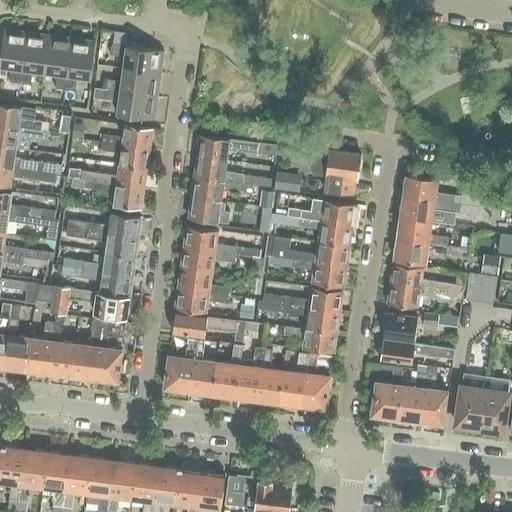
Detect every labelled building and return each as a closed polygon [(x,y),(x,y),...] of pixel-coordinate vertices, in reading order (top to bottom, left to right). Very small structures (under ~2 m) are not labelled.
[(20,83),(27,32),(4,29),(0,58),(0,66),(12,68),(10,82),(20,83)] [(27,32),(20,83),(30,85),(32,71),(45,72),(50,35),(27,32)] [(50,35),(45,72),(57,74),(55,88),(65,89),(72,38),(50,35)] [(72,38),(65,89),(75,91),(77,77),(90,78),(95,41),(72,38)] [(123,68),(160,73),(164,50),(112,43),(111,54),(125,56),(123,68)] [(160,73),(123,68),(121,81),(108,79),(106,89),(157,96),(160,73)] [(157,96),(106,89),(95,88),(94,97),(105,99),(119,101),(117,114),(154,119),(157,96)] [(36,109),(3,104),(0,103),(0,124),(40,130),(41,122),(34,121),(36,109)] [(61,115),(59,132),(67,133),(68,133),(71,116),(70,116),(61,115)] [(74,123),(72,138),(83,139),(85,124),(74,123)] [(0,144),(16,147),(29,149),(31,138),(46,140),(47,131),(40,130),(0,124),(0,144)] [(153,128),(124,124),(123,137),(103,134),(102,142),(150,149),(153,128)] [(228,149),(257,152),(259,143),(201,135),(200,138),(198,140),(198,145),(199,148),(198,155),(227,159),(228,149)] [(150,149),(102,142),(101,150),(120,153),(118,165),(147,169),(150,149)] [(259,143),(257,152),(274,155),(276,155),(277,145),(259,143)] [(58,165),(45,163),(14,158),(16,147),(0,144),(0,164),(57,173),(58,165)] [(353,194),(354,190),(355,180),(357,180),(359,169),(361,167),(362,160),(361,157),(361,154),(329,149),(312,146),(309,168),(313,174),(328,176),(326,190),(353,194)] [(270,187),(271,178),(243,174),(243,173),(225,171),(227,159),(198,155),(197,163),(195,166),(194,171),(195,173),(195,176),(237,182),(253,184),(270,187)] [(0,185),(10,187),(12,176),(56,183),(57,173),(0,164),(0,185)] [(147,169),(118,165),(117,176),(83,171),(82,179),(85,179),(144,188),(147,169)] [(69,169),(68,177),(73,177),(73,178),(82,179),(83,171),(69,169)] [(299,191),(302,175),(277,171),(274,189),(299,193),(299,191)] [(436,191),(438,179),(407,174),(406,178),(404,180),(403,186),(405,188),(404,196),(480,207),(483,185),(463,182),(461,195),(436,191)] [(223,190),(236,192),(252,194),(253,184),(237,182),(195,176),(194,180),(193,182),(192,187),(193,189),(192,197),(221,201),(223,190)] [(73,178),(71,186),(84,188),(85,179),(82,179),(73,178)] [(85,179),(84,188),(103,191),(103,193),(114,194),(113,205),(142,209),(144,188),(85,179)] [(500,188),(498,199),(511,200),(511,187),(500,185),(500,188)] [(11,204),(13,192),(0,189),(0,211),(30,215),(31,207),(11,204)] [(273,208),(275,191),(274,191),(261,189),(260,206),(259,207),(263,207),(271,208),(272,208),(273,208)] [(454,224),(456,212),(479,215),(480,207),(404,196),(403,204),(400,205),(400,211),(401,213),(401,217),(432,221),(454,224)] [(221,201),(192,197),(191,205),(189,207),(188,212),(190,214),(189,218),(228,224),(230,211),(224,210),(225,203),(221,201)] [(354,204),(322,199),(320,212),(300,209),(299,217),(352,225),(352,224),(353,223),(351,223),(352,219),(353,219),(353,218),(352,218),(352,216),(354,214),(355,209),(354,207),(354,204)] [(30,215),(40,217),(41,209),(31,207),(30,215)] [(263,207),(259,231),(268,233),(271,213),(272,208),(271,208),(263,207)] [(288,211),(287,215),(299,217),(300,209),(301,208),(289,207),(288,211)] [(30,215),(0,211),(0,231),(7,233),(9,220),(48,226),(46,239),(56,240),(59,219),(40,217),(30,215)] [(142,217),(132,216),(110,213),(108,225),(89,222),(89,221),(68,218),(67,227),(138,236),(138,230),(140,230),(142,217)] [(281,214),(280,223),(298,225),(299,217),(287,215),(281,214)] [(299,217),(298,225),(318,228),(316,241),(348,245),(348,243),(350,241),(351,236),(350,234),(350,232),(351,232),(351,231),(350,230),(351,226),(352,227),(352,225),(299,217)] [(430,233),(432,221),(401,217),(400,221),(398,222),(397,228),(399,230),(398,238),(447,246),(448,236),(430,233)] [(219,230),(198,228),(188,226),(187,229),(185,230),(185,236),(186,238),(186,240),(184,240),(184,241),(185,241),(185,245),(184,245),(183,247),(236,254),(237,246),(217,243),(219,230)] [(87,238),(106,241),(104,252),(137,257),(138,244),(136,244),(138,236),(67,227),(66,236),(87,239),(87,238)] [(7,233),(0,231),(0,252),(24,256),(49,259),(50,252),(5,246),(7,233)] [(348,248),(348,245),(316,241),(315,253),(289,249),(291,238),(268,235),(265,255),(270,256),(270,255),(294,258),(346,265),(347,264),(345,264),(346,260),(347,261),(347,259),(346,257),(349,255),(349,250),(348,248)] [(395,256),(394,259),(426,264),(427,251),(468,257),(469,249),(447,246),(398,238),(396,246),(394,248),(394,253),(395,256)] [(236,254),(183,247),(183,248),(184,249),(184,253),(183,252),(182,254),(184,254),(183,256),(181,258),(181,263),(182,265),(182,267),(213,271),(214,259),(234,262),(236,254)] [(249,248),(248,256),(253,257),(260,258),(260,257),(261,250),(249,248)] [(3,261),(23,264),(24,256),(0,252),(0,273),(1,274),(3,261)] [(135,269),(137,257),(104,252),(102,263),(63,258),(62,266),(132,276),(133,269),(135,269)] [(483,253),(480,272),(498,275),(501,256),(483,253)] [(270,256),(268,263),(292,266),(294,258),(270,255),(270,256)] [(24,256),(23,264),(48,267),(49,260),(49,259),(24,256)] [(253,257),(250,276),(252,276),(262,278),(265,258),(260,257),(260,258),(253,257)] [(311,282),(332,285),(342,287),(343,284),(345,282),(345,277),(344,275),(344,273),(345,273),(346,272),(344,271),(345,267),(346,268),(346,266),(346,265),(294,258),(292,266),(312,269),(311,282)] [(422,279),(423,268),(394,263),(394,266),(392,267),(391,272),(392,274),(391,283),(463,293),(464,285),(455,284),(422,279)] [(61,275),(100,280),(98,292),(129,296),(131,296),(133,283),(131,283),(132,276),(62,266),(61,275)] [(213,271),(182,267),(182,269),(180,271),(179,276),(180,278),(180,281),(179,280),(178,282),(180,282),(179,286),(178,286),(178,288),(230,294),(231,287),(211,284),(213,271)] [(464,285),(466,272),(457,270),(455,284),(464,285)] [(465,300),(479,302),(483,274),(469,272),(465,300)] [(483,274),(479,302),(493,304),(497,276),(483,274)] [(261,295),(263,278),(262,278),(252,276),(250,293),(259,294),(261,295)] [(27,282),(0,278),(0,290),(0,287),(26,290),(27,282)] [(27,290),(26,301),(35,303),(35,299),(37,283),(27,282),(26,290),(27,290)] [(37,283),(35,299),(51,301),(54,286),(37,283)] [(389,301),(388,303),(418,307),(420,295),(461,301),(463,293),(391,283),(390,292),(388,294),(387,299),(389,301)] [(93,313),(126,318),(126,314),(129,313),(130,307),(128,305),(129,296),(98,292),(54,286),(51,301),(50,312),(57,313),(66,314),(69,298),(94,302),(93,313)] [(342,291),(332,289),(310,286),(308,299),(288,296),(264,293),(263,301),(339,312),(340,312),(340,310),(339,310),(339,306),(341,306),(341,305),(340,305),(340,302),(342,301),(343,295),(341,293),(342,291)] [(176,308),(186,310),(206,313),(208,300),(228,303),(230,294),(178,288),(177,289),(179,289),(178,293),(177,293),(177,294),(178,294),(178,297),(176,298),(175,304),(176,306),(176,308)] [(306,315),(304,328),(336,332),(336,330),(338,328),(339,323),(337,321),(338,318),(339,319),(339,317),(338,317),(338,313),(340,313),(340,312),(339,312),(263,301),(258,300),(257,308),(306,315)] [(0,366),(3,366),(10,317),(9,317),(11,303),(2,302),(0,315),(0,366)] [(25,369),(30,337),(17,335),(21,305),(11,303),(9,317),(10,317),(3,366),(13,368),(15,370),(21,370),(23,369),(25,369)] [(239,317),(239,319),(253,320),(255,305),(254,305),(241,303),(239,317)] [(55,323),(46,322),(44,339),(30,337),(25,369),(28,370),(30,372),(36,372),(38,371),(48,372),(53,336),(54,327),(55,327),(57,313),(50,312),(56,313),(55,323)] [(235,331),(237,320),(175,312),(174,319),(172,321),(172,326),(173,328),(173,332),(205,336),(206,327),(235,331)] [(417,316),(397,314),(387,312),(383,338),(414,342),(417,316)] [(66,314),(57,313),(55,327),(54,327),(53,336),(48,372),(58,373),(60,375),(65,376),(67,375),(70,375),(75,343),(61,341),(63,328),(61,328),(62,315),(66,315),(66,314)] [(424,314),(423,325),(437,327),(437,324),(447,326),(448,317),(424,313),(424,314)] [(89,345),(75,343),(70,375),(74,376),(76,378),(82,378),(84,377),(94,378),(102,319),(93,318),(89,345)] [(108,335),(123,337),(125,323),(102,319),(94,378),(103,379),(104,381),(110,382),(112,380),(117,381),(120,360),(122,359),(123,353),(121,351),(122,349),(106,347),(108,335)] [(235,331),(234,340),(243,341),(244,330),(245,321),(237,320),(235,331)] [(258,332),(259,323),(245,321),(244,330),(258,332)] [(301,348),(323,351),(333,352),(333,350),(335,348),(336,343),(335,341),(335,339),(336,339),(336,338),(335,338),(336,334),(337,334),(337,333),(336,332),(304,328),(284,325),(283,334),(303,337),(301,348)] [(195,340),(187,339),(184,358),(169,355),(169,360),(167,362),(166,367),(167,369),(165,387),(169,388),(170,390),(176,390),(178,389),(188,390),(188,392),(189,392),(195,340)] [(453,358),(454,349),(383,339),(382,347),(380,348),(379,353),(381,356),(380,359),(412,363),(413,352),(426,354),(426,355),(441,357),(441,356),(453,358)] [(204,341),(195,340),(189,392),(190,390),(200,392),(201,393),(207,394),(209,393),(212,393),(216,361),(218,348),(214,347),(212,361),(202,360),(204,341)] [(239,364),(240,364),(242,345),(233,344),(231,363),(221,362),(216,361),(212,393),(216,394),(218,396),(223,396),(225,395),(235,396),(239,364)] [(263,348),(255,347),(252,366),(240,364),(239,364),(235,396),(239,397),(241,399),(246,399),(248,398),(256,399),(256,400),(257,400),(263,348)] [(278,402),(282,370),(270,368),(272,349),(263,348),(257,400),(257,401),(258,399),(266,400),(267,402),(273,403),(275,401),(278,402)] [(282,370),(278,402),(282,402),(283,404),(289,405),(291,403),(301,405),(301,406),(302,406),(308,354),(298,352),(295,371),(288,370),(282,370)] [(329,381),(330,376),(315,374),(316,363),(318,355),(308,354),(302,406),(302,405),(312,406),(314,408),(320,409),(322,407),(325,408),(328,390),(330,388),(330,382),(329,381)] [(318,355),(316,363),(332,365),(333,357),(318,355)] [(395,419),(396,419),(401,385),(403,371),(404,366),(379,363),(379,369),(393,371),(391,384),(377,382),(372,414),(375,414),(375,416),(391,418),(391,416),(396,417),(395,419)] [(416,373),(426,375),(428,366),(417,364),(416,373)] [(436,367),(428,366),(426,375),(435,376),(436,367)] [(401,385),(396,419),(414,421),(414,419),(419,420),(418,422),(420,422),(426,375),(416,373),(414,387),(401,385)] [(487,377),(464,373),(462,386),(461,386),(456,424),(479,428),(487,377)] [(426,375),(420,422),(421,422),(421,420),(426,421),(425,423),(441,425),(441,423),(444,423),(448,391),(434,389),(435,376),(426,375)] [(479,428),(503,431),(508,393),(507,393),(509,380),(487,377),(479,428)] [(10,497),(19,498),(26,448),(24,448),(24,450),(20,449),(20,447),(3,445),(0,471),(0,478),(12,480),(10,497)] [(31,482),(44,484),(48,451),(31,449),(31,451),(27,450),(27,448),(26,448),(19,498),(29,499),(31,482)] [(55,502),(64,503),(70,454),(69,454),(68,456),(64,455),(65,453),(48,451),(44,484),(57,486),(55,502)] [(75,488),(88,490),(92,457),(75,454),(75,456),(71,456),(71,454),(70,454),(64,503),(73,505),(75,488)] [(99,508),(108,509),(114,459),(113,459),(113,461),(109,461),(109,459),(92,457),(88,490),(101,491),(99,508)] [(119,493),(132,495),(136,462),(120,460),(119,462),(115,462),(116,460),(114,459),(108,509),(117,510),(119,493)] [(153,464),(136,462),(132,495),(145,497),(143,511),(152,511),(158,465),(157,465),(157,467),(153,466),(153,464)] [(162,511),(164,499),(177,501),(181,468),(164,466),(163,468),(160,467),(160,465),(158,465),(152,511),(162,511)] [(197,511),(199,503),(203,471),(201,471),(201,473),(197,472),(197,470),(181,468),(177,501),(189,502),(188,511),(197,511)] [(210,511),(220,511),(225,474),(224,473),(223,475),(219,475),(220,473),(203,471),(199,503),(211,505),(210,511)] [(229,474),(228,484),(225,504),(253,508),(253,507),(288,511),(290,511),(291,508),(289,508),(290,504),(292,504),(295,483),(229,474)] [(18,510),(19,500),(10,499),(9,509),(18,510)] [(27,511),(29,501),(19,500),(18,510),(27,511)]
